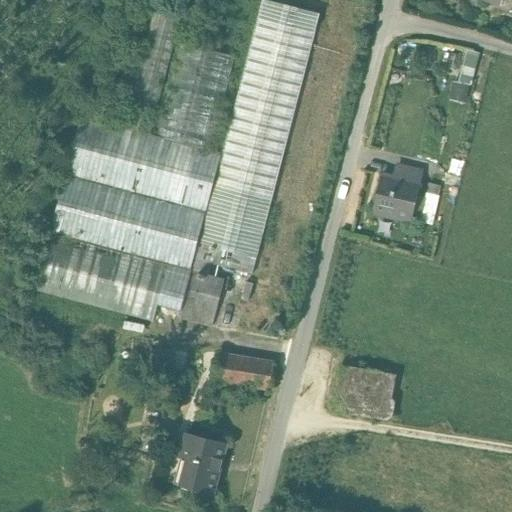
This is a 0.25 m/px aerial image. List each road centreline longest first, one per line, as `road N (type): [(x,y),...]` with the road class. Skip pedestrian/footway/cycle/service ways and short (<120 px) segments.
road 1 (residential): [(275,511),(289,418),(392,17)]
road 2 (residential): [(392,17),(511,48)]
